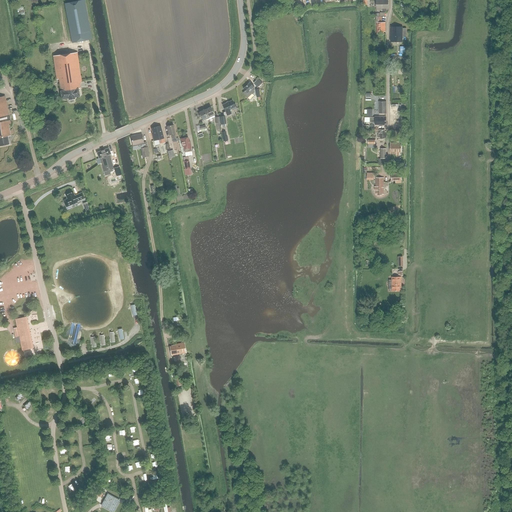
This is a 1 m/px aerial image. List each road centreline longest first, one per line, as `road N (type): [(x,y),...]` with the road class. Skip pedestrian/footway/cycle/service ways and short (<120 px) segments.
road 1 (secondary): [(128,128),(231,76),(245,36),(240,0)]
road 2 (unclassified): [(386,172),(390,0)]
road 3 (secondary): [(0,196),(113,135)]
